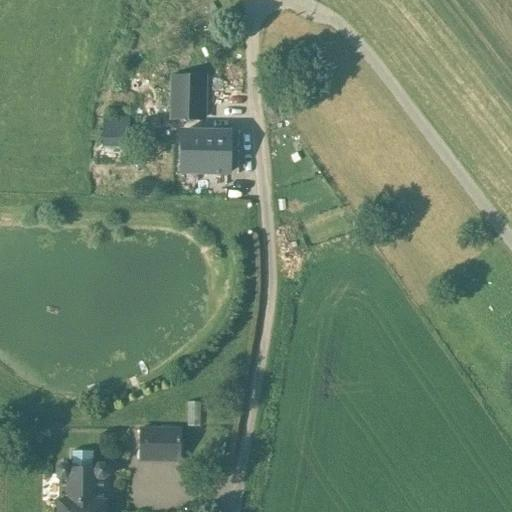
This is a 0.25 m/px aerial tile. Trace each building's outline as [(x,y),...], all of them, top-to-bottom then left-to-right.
[(208,78),(170,76),(167,118),(205,121),(208,78)] [(127,118),(102,118),(102,146),(127,147),(127,118)] [(228,135),(181,134),(180,169),(212,170),(212,174),(226,174),(228,135)] [(180,431),(140,431),(139,461),(179,462),(180,431)] [(92,470),(70,470),(66,466),(60,466),(56,470),(56,476),(60,480),(60,502),(57,502),(57,511),(104,511),(105,503),(102,503),(103,480),(107,476),(107,471),(103,466),(97,466),(92,470)]
